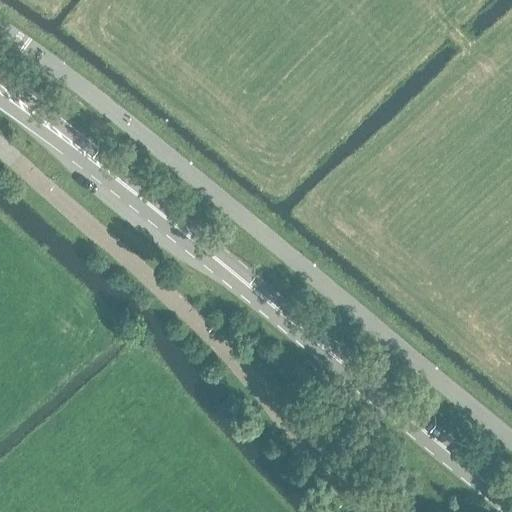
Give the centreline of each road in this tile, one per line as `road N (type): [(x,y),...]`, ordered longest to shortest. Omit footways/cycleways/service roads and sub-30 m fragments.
road 1 (unclassified): [(0,28),(151,137),(511,429)]
road 2 (secondary): [(511,503),(86,154)]
road 3 (unclassified): [(0,148),(136,262),(378,511)]
